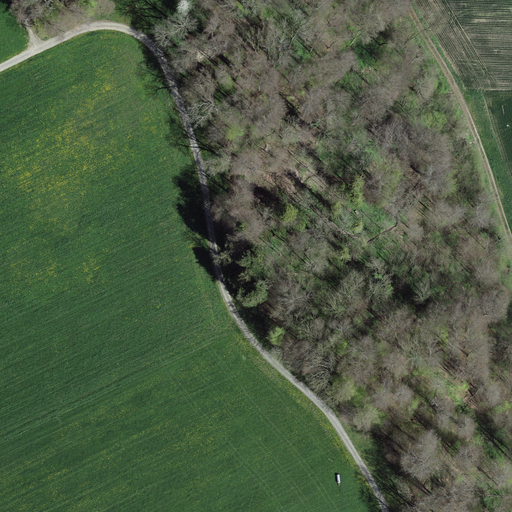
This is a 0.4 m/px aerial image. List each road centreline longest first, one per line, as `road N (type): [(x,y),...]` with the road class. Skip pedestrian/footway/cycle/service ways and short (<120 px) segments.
road 1 (track): [(386,511),(331,414),(254,343),(232,308),(218,273),(199,160),(153,45),(129,28),(87,25),(0,66)]
road 2 (track): [(407,0),(511,242)]
